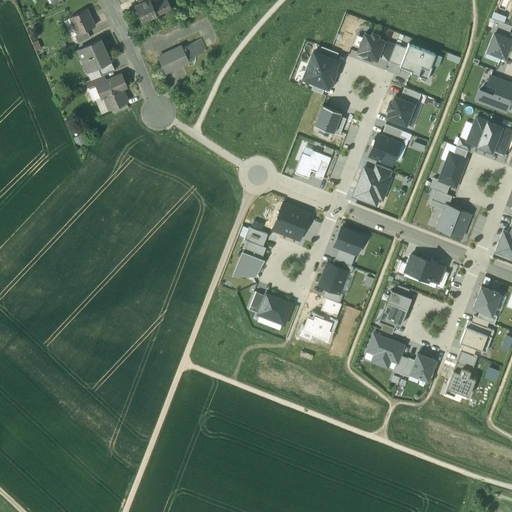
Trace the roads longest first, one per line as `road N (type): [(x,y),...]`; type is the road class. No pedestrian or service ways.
road 1 (track): [(126,511),(255,177)]
road 2 (residential): [(473,261),(333,208)]
road 3 (residential): [(160,112),(111,0)]
